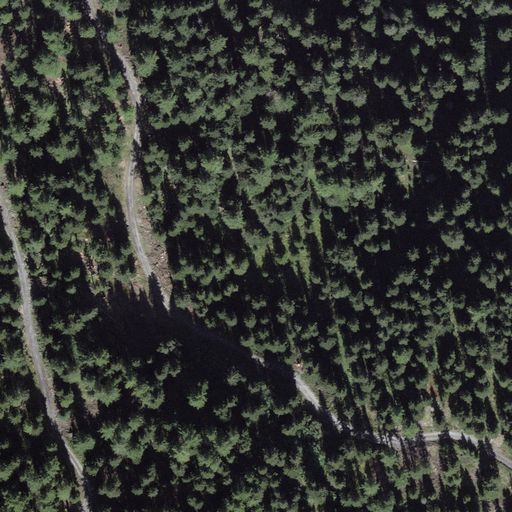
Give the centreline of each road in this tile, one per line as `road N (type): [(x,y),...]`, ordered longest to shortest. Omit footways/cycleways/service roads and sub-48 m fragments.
road 1 (track): [(511,463),(466,437),(385,440),(351,428),(288,371),(201,337),(176,316),(141,259),(129,202),(134,86),(86,0)]
road 2 (track): [(0,199),(41,375),(58,437),(83,481),(85,511)]
